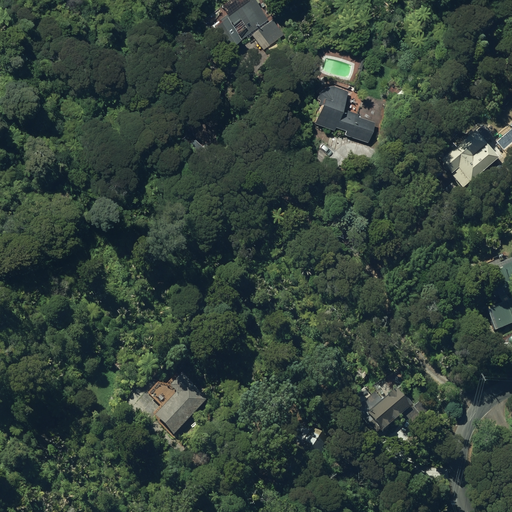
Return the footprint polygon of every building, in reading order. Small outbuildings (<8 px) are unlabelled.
[(212,21),(230,44),(266,18),(252,0),(241,0),(226,11),(225,9),(218,14),(219,16),(212,21)] [(272,17),(252,32),(264,49),(285,34),(272,17)] [(344,133),(367,141),(375,120),(358,114),(358,112),(342,107),(348,88),(333,82),(325,83),(319,89),(317,96),(322,98),(314,121),(334,128),(335,125),(346,129),(344,133)] [(441,160),(464,187),(500,156),(477,130),(441,160)] [(437,195),(444,204),(459,190),(452,182),(437,195)] [(489,273),(500,298),(511,292),(511,290),(510,285),(511,283),(511,261),(503,265),(504,267),(489,273)] [(511,297),(491,307),(500,328),(511,322),(511,297)] [(155,414),(175,433),(208,399),(182,373),(170,385),(177,392),(155,414)] [(364,414),(379,433),(412,406),(397,387),(364,414)] [(315,454),(326,435),(313,427),(304,441),(294,435),(285,449),(298,458),(305,447),(315,454)]
